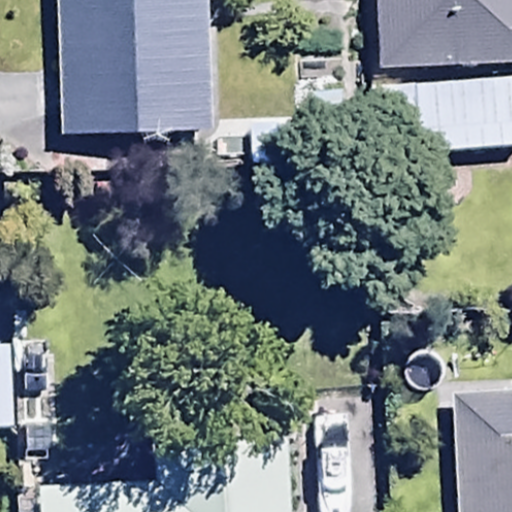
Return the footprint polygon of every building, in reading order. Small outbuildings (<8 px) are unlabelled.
[(53,0),(58,130),(204,124),(199,0),(53,0)] [(511,0),(370,0),(372,62),(511,57),(511,0)] [(511,71),(367,81),(371,148),(511,138),(511,71)] [(13,277),(18,451),(53,450),(52,400),(64,400),(61,276),(13,277)] [(4,338),(0,338),(0,427),(12,426),(4,338)] [(511,511),(511,385),(448,389),(454,511),(511,511)] [(36,479),(37,511),(289,511),(287,439),(299,438),(298,400),(117,407),(120,476),(36,479)]
